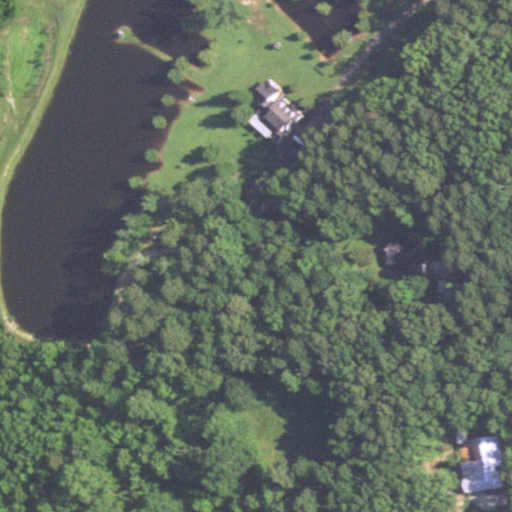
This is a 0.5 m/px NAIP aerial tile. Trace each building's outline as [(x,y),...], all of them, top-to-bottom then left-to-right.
[(291,129),(298,122),(281,106),(278,109),(271,103),(254,121),(294,158),(307,144),(291,129)] [(421,253),(423,243),(397,237),(391,265),(430,274),(434,256),(421,253)] [(456,300),(457,281),(442,281),(442,291),(449,291),(448,300),(456,300)] [(501,435),(478,439),(486,490),(510,486),(501,435)] [(317,511),(337,511),(324,502),(317,511)]
